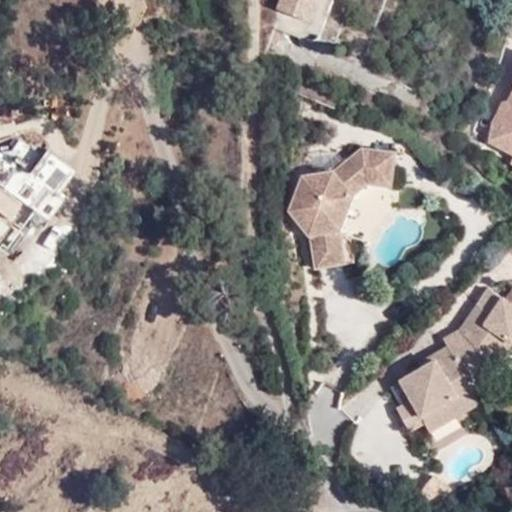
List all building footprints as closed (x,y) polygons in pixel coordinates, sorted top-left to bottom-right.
[(333,0),(283,0),(280,9),(324,25),(333,0)] [(390,185),(395,152),(359,148),(332,171),(300,175),(286,211),(308,237),(312,267),(344,263),(340,231),(352,196),(366,182),(390,185)] [(0,232),(31,189),(0,165),(0,232)] [(511,341),(511,302),(508,300),(500,295),(489,312),(483,321),(458,327),(442,335),(447,343),(434,351),(437,358),(422,367),(398,379),(408,398),(394,406),(407,432),(424,422),(421,416),(472,390),(467,380),(498,364),(510,344),(511,341)] [(483,321),(489,312),(473,302),(458,327),(483,321)] [(437,358),(434,351),(417,359),(422,367),(437,358)] [(384,387),(394,406),(408,398),(398,379),(384,387)] [(480,404),(472,390),(421,416),(424,422),(429,431),(480,404)]
